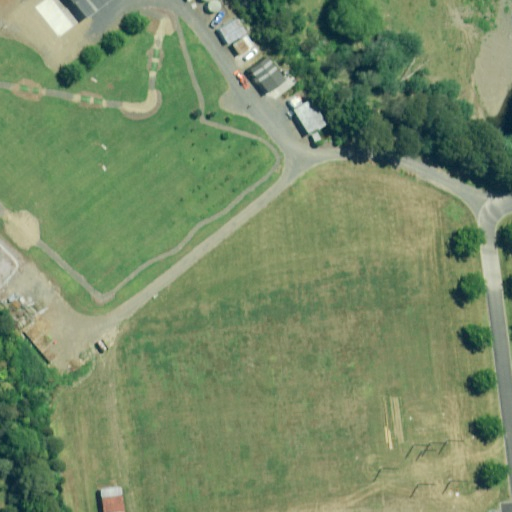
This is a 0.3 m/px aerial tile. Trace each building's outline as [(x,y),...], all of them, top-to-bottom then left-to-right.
[(55,0),(75,24),(106,0),(55,0)] [(210,0),(192,0),(203,15),(215,6),(210,0)] [(235,33),(225,19),(210,30),(220,44),(235,33)] [(244,46),(237,37),(225,46),(231,55),(244,46)] [(277,80),(259,59),(243,73),(260,94),(277,80)] [(304,100),(287,110),(301,135),(318,125),(304,100)] [(27,287),(0,259),(0,287),(13,301),(27,287)]
